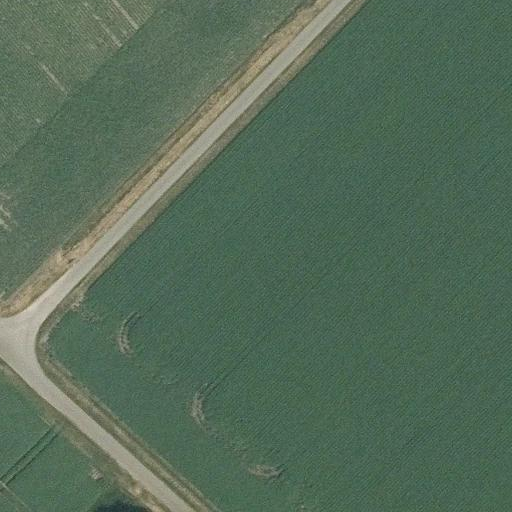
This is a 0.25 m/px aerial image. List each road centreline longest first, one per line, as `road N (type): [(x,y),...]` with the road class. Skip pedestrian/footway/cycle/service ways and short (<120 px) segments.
road 1 (unclassified): [(341,0),(3,348)]
road 2 (unclassified): [(181,511),(3,348)]
